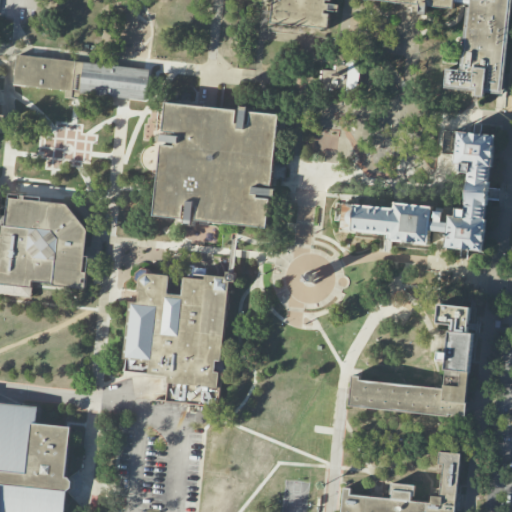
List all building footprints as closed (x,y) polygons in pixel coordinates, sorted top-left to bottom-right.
[(269,0),(267,22),(325,29),(327,12),(336,13),(337,4),(328,3),(328,0),(269,0)] [(370,0),(415,5),(415,12),(425,13),(426,6),(450,9),(451,0),(370,0)] [(440,89),(470,92),(469,97),(483,98),(483,94),(499,96),(510,0),(466,0),(458,70),(443,68),(440,89)] [(18,54),(86,61),(82,92),(76,91),(15,85),(18,54)] [(82,92),(149,101),(152,69),(86,61),(82,92)] [(319,93),(347,95),(350,66),(335,64),(334,71),(321,69),(319,93)] [(275,115),(263,227),(156,216),(167,102),(275,115)] [(482,251),(494,135),(452,130),(448,165),(455,165),(454,174),(464,175),(459,209),(450,208),(449,217),(443,217),(443,223),(431,222),(432,206),(389,203),(389,207),(341,202),(340,204),(335,203),(334,215),(339,216),(338,231),(344,231),(344,233),(379,237),(379,242),(382,242),(382,246),(390,247),(390,243),(428,248),(429,233),(442,235),(441,246),(482,251)] [(0,262),(0,283),(36,287),(36,281),(88,288),(90,271),(86,270),(91,228),(70,202),(44,199),(44,196),(11,192),(9,222),(4,222),(0,262)] [(184,293),(186,275),(197,277),(197,273),(226,275),(226,271),(239,272),(238,282),(233,282),(225,360),(220,360),(219,371),(223,371),(221,406),(155,400),(155,397),(168,399),(170,375),(126,370),(133,302),(121,301),(121,289),(140,291),(140,283),(135,278),(136,272),(143,267),(151,267),(152,269),(174,272),(172,291),(184,293)] [(346,409),(473,422),(477,377),(481,377),(485,333),(480,332),(483,307),(435,302),(433,325),(455,327),(452,350),(443,349),(442,362),(454,363),(451,389),(445,389),(367,381),(367,375),(350,373),(346,409)] [(0,511),(68,511),(72,490),(76,487),(75,480),(72,477),(75,426),(41,422),(43,406),(0,401),(0,511)] [(342,511),(452,511),(459,452),(436,451),(435,463),(440,464),(440,469),(436,495),(430,495),(427,494),(426,502),(411,500),(412,484),(388,482),(386,498),(356,494),(356,487),(344,486),(342,511)]
